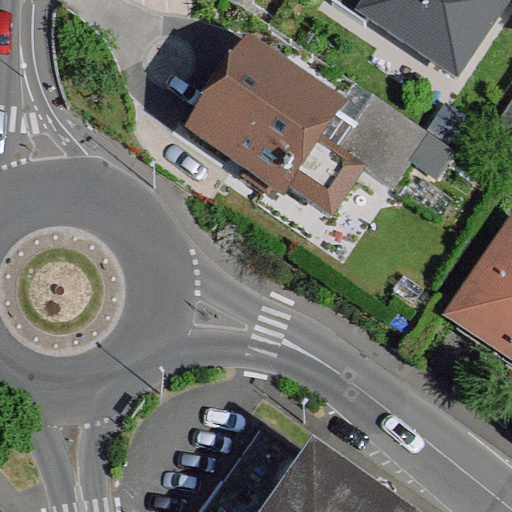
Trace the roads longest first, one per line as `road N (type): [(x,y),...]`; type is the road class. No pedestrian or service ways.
road 1 (residential): [(165,301),(297,348),(511,498)]
road 2 (residential): [(165,301),(153,243),(110,201),(51,190),(0,210)]
road 3 (residential): [(7,0),(0,153)]
road 4 (residential): [(69,396),(98,390),(135,366),(159,330),(165,301)]
